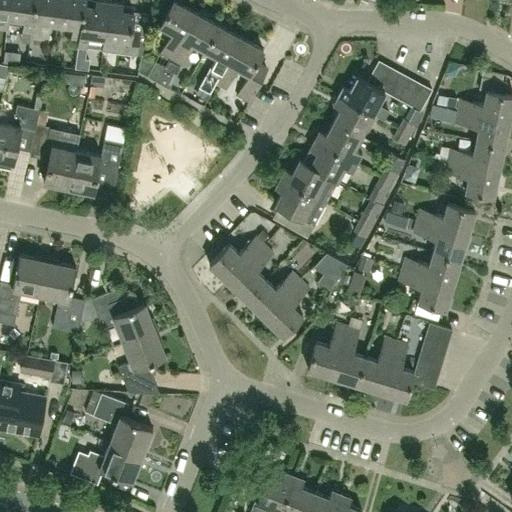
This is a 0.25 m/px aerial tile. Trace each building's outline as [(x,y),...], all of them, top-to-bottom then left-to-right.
[(0,0),(0,27),(7,28),(8,21),(10,0),(0,0)] [(24,31),(32,32),(35,0),(10,0),(8,21),(25,24),(24,31)] [(35,0),(32,32),(39,33),(41,21),(57,23),(60,0),(35,0)] [(80,38),(84,4),(85,4),(85,0),(60,0),(57,23),(74,26),(72,36),(80,38)] [(97,6),(85,4),(84,4),(80,38),(79,45),(86,47),(88,35),(105,36),(105,37),(110,2),(98,0),(97,6)] [(160,54),(170,59),(171,60),(196,13),(173,1),(160,26),(171,32),(160,54)] [(103,49),(137,54),(140,30),(131,29),(133,11),(122,9),(123,3),(110,2),(105,37),(105,36),(103,49)] [(192,43),(205,50),(218,25),(196,13),(171,60),(170,59),(168,63),(158,82),(168,87),(177,73),(175,72),(180,64),(181,65),(192,43)] [(209,92),(214,82),(240,37),(218,25),(205,50),(215,56),(210,65),(211,65),(205,76),(204,75),(198,85),(209,92)] [(267,69),(256,63),(263,50),(240,37),(214,82),(226,88),(236,66),(247,72),(236,94),(250,101),(267,69)] [(147,76),(158,82),(168,63),(161,59),(159,63),(155,61),(147,76)] [(379,61),(368,82),(379,88),(390,67),(379,61)] [(390,67),(379,88),(385,91),(389,93),(400,73),(391,67),(390,67)] [(399,99),(411,78),(400,73),(389,93),(399,99)] [(378,104),(385,91),(379,88),(368,82),(357,76),(350,90),(349,90),(343,86),(338,95),(373,114),(382,119),(387,109),(378,104)] [(421,84),(411,78),(399,99),(409,105),(421,84)] [(420,110),(431,90),(421,84),(409,105),(420,110)] [(457,110),(509,122),(511,108),(511,95),(487,91),(483,104),(460,98),(457,110)] [(361,136),(373,114),(338,95),(334,104),(340,108),(334,121),(361,136)] [(0,165),(9,168),(11,162),(13,163),(21,127),(36,130),(37,124),(40,108),(17,103),(12,124),(0,121),(0,165)] [(476,140),(504,146),(509,122),(457,110),(455,122),(479,128),(476,140)] [(402,117),(397,127),(411,134),(416,124),(402,117)] [(354,149),(361,136),(334,121),(326,135),(319,131),(315,139),(357,162),(361,153),(354,149)] [(69,187),(77,149),(52,144),(55,127),(37,124),(36,130),(31,151),(51,156),(45,182),(69,187)] [(111,124),(109,137),(128,140),(130,127),(111,124)] [(405,144),(411,134),(397,127),(392,137),(405,144)] [(99,166),(117,169),(122,140),(104,137),(100,154),(77,149),(69,187),(93,192),(99,166)] [(304,161),(337,179),(344,167),(352,171),(357,162),(315,139),(304,161)] [(499,171),(504,146),(476,140),(473,153),(450,148),(447,160),(499,171)] [(286,169),(281,178),(325,202),(337,179),(304,161),(301,159),(300,160),(294,173),(286,169)] [(499,171),(447,160),(445,172),(468,177),(466,191),(493,196),(499,171)] [(380,175),(393,182),(401,167),(388,161),(380,175)] [(389,190),(393,182),(380,175),(376,183),(389,190)] [(313,224),(325,202),(281,178),(277,187),(284,191),(276,204),(313,224)] [(371,227),(383,205),(370,198),(358,220),(371,227)] [(416,221),(468,237),(475,212),(447,203),(443,216),(419,210),(416,221)] [(366,238),(371,227),(358,220),(352,230),(355,231),(350,242),(360,247),(365,238),(366,238)] [(468,237),(416,221),(413,232),(436,240),(432,252),(460,260),(468,237)] [(265,244),(263,243),(256,236),(238,253),(230,244),(209,264),(228,282),(265,244)] [(228,282),(246,300),(265,279),(256,270),(273,253),(265,244),(228,282)] [(326,252),(313,266),(323,272),(317,280),(330,288),(347,263),(326,252)] [(405,257),(402,269),(453,284),(460,260),(432,252),(428,265),(405,257)] [(41,294),(48,260),(19,254),(13,285),(0,281),(0,310),(17,314),(22,290),(41,294)] [(80,321),(85,302),(85,300),(70,297),(76,266),(48,260),(41,294),(60,298),(54,327),(78,332),(80,321)] [(453,284),(402,269),(398,280),(421,288),(417,301),(419,301),(445,309),(453,284)] [(263,317),(300,279),(292,271),(275,288),(265,279),(246,300),(263,317)] [(309,289),(300,279),(263,317),(282,335),(301,315),(292,306),(309,289)] [(116,324),(123,342),(155,329),(145,303),(137,306),(133,297),(129,295),(122,298),(117,288),(85,302),(80,321),(97,314),(103,329),(116,324)] [(308,369),(333,377),(349,326),(337,323),(329,345),(317,341),(308,369)] [(449,342),(452,330),(429,323),(425,335),(449,342)] [(357,384),(366,356),(353,352),(360,330),(349,326),(333,377),(357,384)] [(166,355),(155,329),(123,342),(131,361),(119,367),(129,392),(160,393),(148,364),(166,355)] [(445,353),(449,342),(425,335),(422,346),(445,353)] [(378,360),(366,356),(357,384),(381,392),(397,341),(385,337),(378,360)] [(406,399),(411,381),(414,371),(401,367),(408,345),(397,341),(381,392),(406,399)] [(418,357),(442,365),(445,353),(422,346),(418,357)] [(53,359),(22,353),(19,371),(50,376),(53,359)] [(418,357),(415,369),(438,376),(442,365),(418,357)] [(415,369),(414,371),(411,381),(435,388),(438,376),(415,369)] [(0,378),(0,428),(38,436),(45,397),(19,392),(21,383),(0,378)] [(117,425),(110,442),(142,455),(153,429),(123,417),(128,404),(102,394),(93,416),(117,425)] [(131,482),(142,455),(110,442),(105,454),(90,449),(87,455),(79,452),(70,473),(97,484),(103,470),(131,482)] [(280,511),(281,511),(295,476),(286,472),(282,479),(269,474),(256,502),(253,501),(248,511),(280,511)] [(281,511),(282,511),(306,511),(315,492),(301,486),(304,479),(295,476),(281,511)] [(328,497),(315,492),(306,511),(333,511),(341,494),(331,490),(328,497)] [(351,497),(341,494),(333,511),(361,511),(362,510),(348,504),(351,497)]
